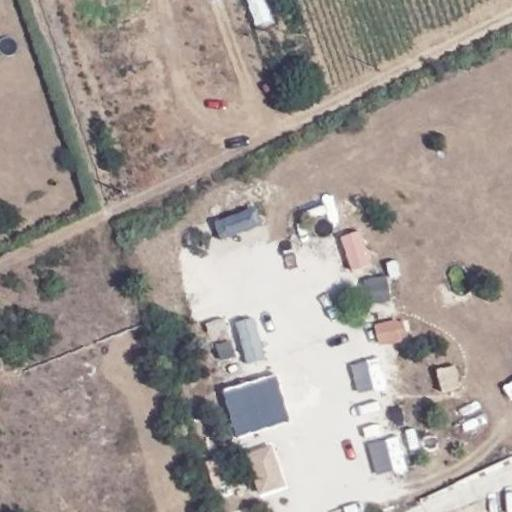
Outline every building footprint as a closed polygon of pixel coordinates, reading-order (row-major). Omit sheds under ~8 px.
[(221,238),(264,226),(258,205),(215,217),(221,238)] [(362,227),(341,234),(353,269),(374,262),(362,227)] [(181,271),(192,298),(222,286),(211,258),(181,271)] [(375,300),(390,298),(388,275),(372,277),(375,300)] [(397,317),(375,321),(379,344),(401,341),(397,317)] [(401,381),(401,348),(388,348),(388,381),(401,381)] [(443,391),(463,383),(454,360),(434,367),(443,391)] [(247,372),(227,378),(241,420),(260,413),(247,372)] [(255,492),(287,488),(281,445),(249,449),(255,492)]
